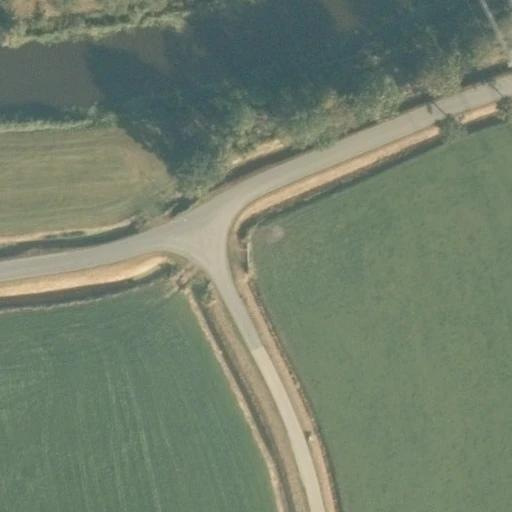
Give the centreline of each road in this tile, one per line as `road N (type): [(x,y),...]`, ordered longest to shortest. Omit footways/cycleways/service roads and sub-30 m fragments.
road 1 (unclassified): [(191,220),(254,182),(511,85)]
road 2 (unclassified): [(315,511),(264,364),(191,220)]
road 3 (unclassified): [(0,273),(108,253),(191,220)]
